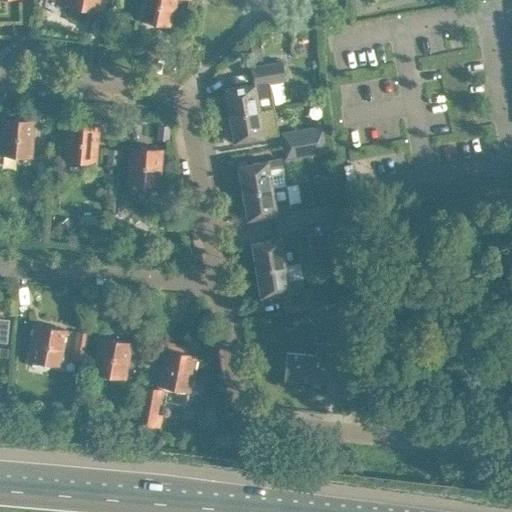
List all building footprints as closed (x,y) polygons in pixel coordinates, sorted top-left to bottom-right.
[(98,0),(66,0),(66,5),(96,11),(98,0)] [(171,26),(175,0),(144,0),(140,20),(171,26)] [(309,5),(284,7),(286,22),(311,20),(309,5)] [(252,69),(255,83),(225,88),(230,115),(273,108),(269,83),(285,80),(282,64),(252,69)] [(329,82),(328,92),(343,93),(344,82),(329,82)] [(277,134),(273,108),(230,115),(234,142),(264,137),(264,136),(277,134)] [(33,120),(2,117),(0,143),(0,153),(30,156),(33,120)] [(68,124),(64,159),(95,162),(98,127),(68,124)] [(323,125),(295,130),(281,133),(283,145),(325,138),(323,125)] [(167,140),(169,127),(159,126),(157,139),(167,140)] [(327,151),(325,138),(283,145),(286,158),(327,151)] [(52,157),(53,144),(44,143),(43,157),(52,157)] [(161,150),(131,147),(127,183),(158,186),(161,150)] [(118,164),(119,150),(108,149),(107,163),(118,164)] [(286,185),(282,162),(282,159),(268,162),(268,161),(238,166),(242,191),(286,185)] [(290,212),(286,185),(242,191),(247,220),(271,216),(273,227),(305,223),(333,218),(331,205),(290,212)] [(308,245),(305,223),(273,227),(275,239),(251,243),(255,269),(299,262),(303,261),(301,246),(308,245)] [(306,309),(299,262),(255,269),(261,303),(283,299),(285,312),(306,309)] [(15,313),(16,300),(6,299),(5,313),(15,313)] [(329,348),(341,346),(336,304),(324,305),(328,344),(317,343),(316,355),(286,353),(286,356),(284,356),(283,364),(285,364),(284,378),(328,381),(330,356),(329,348)] [(0,342),(7,343),(9,319),(0,318),(0,342)] [(59,365),(66,330),(35,324),(29,360),(59,365)] [(83,359),(87,334),(77,332),(72,357),(83,359)] [(100,337),(93,372),(124,378),(131,343),(100,337)] [(188,391),(195,355),(187,354),(188,347),(170,343),(169,350),(165,349),(158,385),(188,391)] [(149,361),(152,347),(142,345),(139,359),(149,361)] [(160,390),(144,388),(137,423),(153,426),(160,390)]
